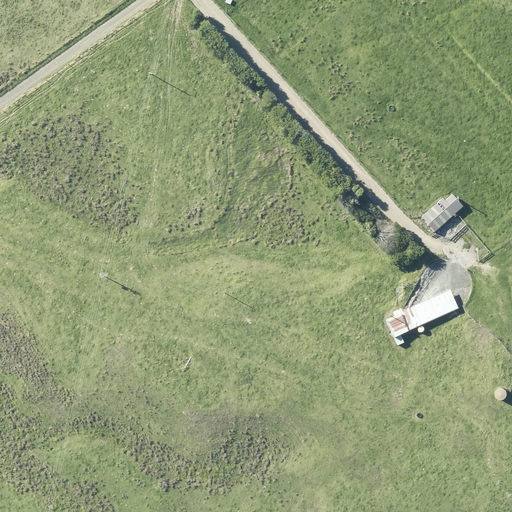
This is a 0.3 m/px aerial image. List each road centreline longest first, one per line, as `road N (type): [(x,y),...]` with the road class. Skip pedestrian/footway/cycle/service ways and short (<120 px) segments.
road 1 (track): [(511,322),(487,272),(348,163),(203,0)]
road 2 (track): [(0,122),(175,0)]
